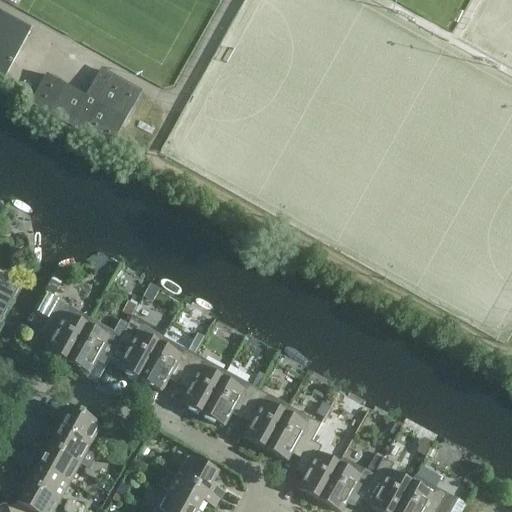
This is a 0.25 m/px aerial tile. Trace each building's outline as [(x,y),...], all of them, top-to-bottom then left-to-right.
[(31,31),(0,13),(0,78),(3,80),(31,31)] [(46,75),(34,97),(30,104),(110,148),(140,94),(99,71),(85,97),(46,75)] [(0,278),(0,323),(2,324),(5,318),(4,318),(20,290),(0,278)] [(59,284),(51,280),(45,291),(53,295),(59,284)] [(159,290),(149,285),(143,298),(152,303),(159,290)] [(45,352),(67,364),(92,320),(60,302),(43,333),(53,338),(45,352)] [(136,307),(125,302),(120,313),(130,318),(136,307)] [(113,332),(92,320),(67,364),(89,376),(97,362),(107,367),(116,351),(133,321),(132,320),(131,321),(126,319),(123,324),(119,322),(113,332)] [(164,338),(133,321),(116,351),(125,356),(118,369),(140,381),(164,338)] [(164,338),(140,381),(161,394),(169,380),(179,385),(195,355),(164,338)] [(201,343),(192,339),(187,347),(197,351),(201,343)] [(195,355),(179,385),(188,390),(181,404),(203,416),(227,373),(195,355)] [(227,373),(203,416),(225,428),(232,415),(242,420),(258,390),(227,373)] [(262,380),(257,378),(253,385),(259,387),(262,380)] [(258,390),(242,420),(251,425),(244,439),(266,451),(290,408),(258,390)] [(330,409),(321,404),(315,415),(324,420),(330,409)] [(66,418),(60,428),(91,446),(102,426),(66,406),(61,416),(66,418)] [(290,408),(266,451),(288,463),(295,449),(305,455),(312,442),(321,425),(290,408)] [(49,436),(44,445),(81,465),(86,468),(98,475),(102,469),(93,464),(92,449),(90,448),(91,446),(60,428),(54,439),(49,436)] [(128,451),(132,454),(139,441),(133,438),(127,447),(128,451)] [(312,442),(305,455),(295,472),(305,477),(298,490),(320,502),(340,465),(319,454),(323,448),(312,442)] [(44,456),(38,466),(70,484),(81,465),(44,445),(40,453),(44,456)] [(129,460),(118,454),(115,460),(126,466),(129,460)] [(383,461),(375,456),(370,465),(378,470),(383,461)] [(187,457),(176,477),(221,501),(225,493),(212,486),(219,475),(187,457)] [(344,459),(340,465),(320,502),(337,511),(342,511),(349,501),(358,506),(375,476),(344,459)] [(375,476),(358,506),(358,507),(368,490),(377,495),(370,508),(377,511),(396,511),(415,477),(414,476),(410,483),(391,472),(395,465),(384,459),(383,461),(378,470),(375,476)] [(28,474),(23,483),(60,503),(70,484),(38,466),(33,477),(28,474)] [(98,475),(86,468),(84,472),(84,476),(95,481),(98,475)] [(221,501),(176,477),(166,496),(195,511),(198,511),(204,502),(216,509),(221,501)] [(415,477),(396,511),(450,511),(456,501),(447,496),(448,495),(415,477)] [(17,505),(5,508),(6,511),(54,511),(60,503),(23,483),(19,491),(23,494),(17,505)] [(119,489),(116,493),(123,497),(126,492),(119,489)] [(123,497),(116,493),(112,501),(119,505),(123,497)] [(195,511),(166,496),(156,511),(195,511)] [(66,503),(65,506),(76,511),(77,511),(80,506),(71,501),(66,503)]
